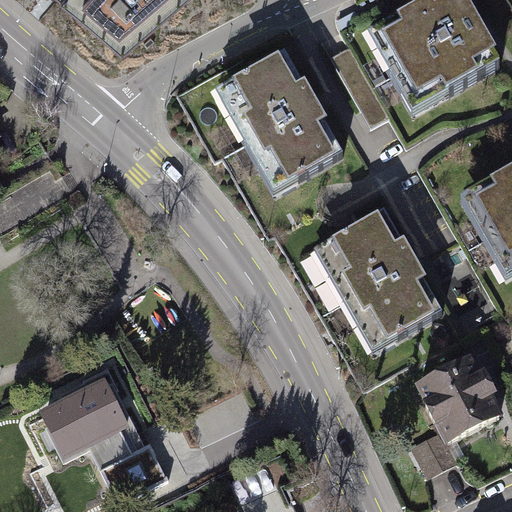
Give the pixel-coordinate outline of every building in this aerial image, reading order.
[(52,0),(117,58),(185,0),(52,0)] [(454,0),(437,0),(362,41),(404,120),(494,71),(472,32),(454,0)] [(331,63),(371,132),(389,121),(349,52),(331,63)] [(280,57),(211,96),(269,198),(338,158),(309,108),(280,57)] [(511,175),(458,207),(502,283),(511,277),(511,175)] [(384,215),(314,256),(375,359),(445,318),(415,266),(384,215)] [(479,360),(418,387),(448,453),(509,426),(479,360)] [(141,449),(130,428),(127,429),(102,378),(33,412),(59,464),(86,451),(113,505),(163,481),(146,447),(141,449)] [(453,469),(436,438),(411,452),(428,482),(453,469)]
